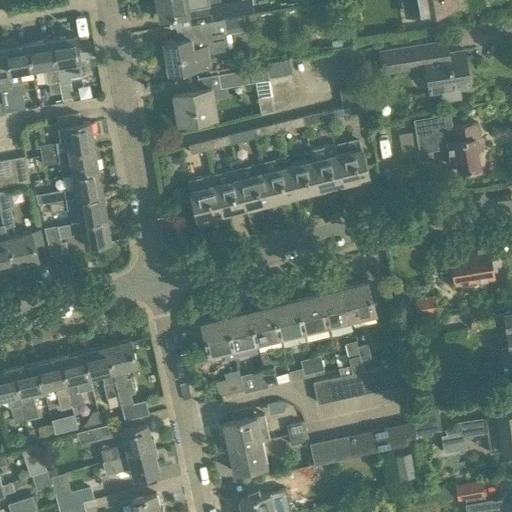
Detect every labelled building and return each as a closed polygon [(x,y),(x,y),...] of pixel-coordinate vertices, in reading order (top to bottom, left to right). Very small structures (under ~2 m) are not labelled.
[(207,0),(156,0),(159,17),(187,13),(187,10),(195,8),(197,21),(223,17),(243,13),(240,0),(238,0),(208,5),(207,0)] [(404,0),(407,16),(462,8),(460,0),(404,0)] [(178,40),(163,42),(169,72),(211,65),(208,46),(227,43),(225,33),(246,30),(244,15),(176,27),(178,40)] [(75,35),(51,39),(60,93),(61,99),(72,97),(69,78),(82,76),(75,35)] [(51,39),(27,43),(32,70),(44,68),(45,78),(47,77),(50,94),(60,93),(51,39)] [(2,42),(3,48),(14,112),(24,110),(18,72),(32,70),(27,43),(15,46),(14,40),(2,42)] [(445,40),(379,50),(382,71),(425,64),(429,92),(442,90),(443,100),(460,97),(458,87),(469,86),(468,81),(471,81),(469,69),(467,69),(464,49),(447,52),(445,40)] [(355,44),(332,48),(335,62),(357,58),(355,44)] [(3,48),(0,48),(0,86),(5,114),(14,112),(3,48)] [(291,72),(289,58),(265,63),(265,65),(267,76),(291,72)] [(357,58),(335,62),(337,77),(360,73),(357,58)] [(247,83),(268,79),(267,76),(265,65),(245,69),(208,75),(210,86),(172,93),(178,123),(216,116),(212,99),(227,96),(225,87),(247,83)] [(291,72),(267,76),(268,79),(270,89),(294,85),(291,72)] [(360,73),(337,77),(340,91),(362,87),(360,73)] [(296,98),(294,85),(270,89),(271,93),(272,102),(296,98)] [(342,104),(344,113),(344,114),(366,110),(362,87),(340,91),(342,104)] [(274,110),(272,102),(271,93),(258,96),(260,112),(274,110)] [(342,104),(325,109),(327,117),(344,113),(342,104)] [(325,109),(301,115),(303,123),(327,117),(325,109)] [(61,142),(39,145),(41,155),(94,146),(90,121),(79,123),(77,113),(56,117),(61,142)] [(301,115),(277,121),(279,130),(303,123),(301,115)] [(277,121),(252,127),(255,136),(279,130),(277,121)] [(452,140),(447,141),(450,157),(455,156),(458,170),(479,166),(477,150),(481,149),(477,122),(450,127),(452,140)] [(252,127),(228,134),(230,142),(255,136),(252,127)] [(228,134),(204,140),(206,148),(230,142),(228,134)] [(358,137),(334,143),(344,182),(368,176),(358,137)] [(204,140),(188,144),(191,152),(206,148),(204,140)] [(310,149),(312,159),(320,189),(344,182),(334,143),(310,149)] [(94,146),(41,155),(42,165),(69,160),(72,174),(98,169),(94,146)] [(286,155),(261,162),(271,201),(295,195),(288,165),(286,155)] [(24,156),(13,158),(17,183),(29,181),(24,156)] [(13,158),(0,160),(5,186),(17,183),(13,158)] [(312,159),(288,165),(295,195),(320,189),(312,159)] [(261,162),(237,168),(247,207),(271,201),(261,162)] [(237,168),(212,174),(222,213),(247,207),(237,168)] [(74,188),(35,194),(37,204),(49,202),(66,199),(102,193),(98,169),(72,174),(74,188)] [(212,174),(187,180),(197,219),(222,213),(212,174)] [(66,199),(49,202),(50,212),(77,207),(80,221),(106,217),(102,193),(66,199)] [(10,208),(0,211),(4,227),(14,225),(10,208)] [(80,221),(70,223),(72,234),(82,233),(84,245),(110,240),(106,217),(80,221)] [(56,225),(43,229),(51,255),(67,251),(64,241),(60,242),(56,225)] [(39,229),(31,231),(35,247),(42,245),(39,229)] [(31,231),(7,237),(14,265),(38,259),(35,247),(31,231)] [(7,237),(0,238),(0,268),(14,265),(7,237)] [(488,245),(437,254),(439,266),(452,264),(454,280),(493,274),(488,245)] [(367,280),(343,286),(351,319),(375,313),(367,280)] [(343,286),(319,292),(327,325),(351,319),(343,286)] [(319,292),(296,298),(304,331),(327,325),(319,292)] [(435,295),(415,298),(418,314),(437,311),(435,295)] [(296,298),(272,304),(280,337),(304,331),(296,298)] [(272,304),(248,310),(257,343),(280,337),(272,304)] [(493,305),(469,308),(472,328),(496,324),(493,305)] [(248,310),(225,315),(233,349),(257,343),(248,310)] [(509,347),(500,348),(503,369),(511,367),(511,310),(504,312),(509,347)] [(225,315),(192,324),(196,339),(205,336),(209,355),(223,351),(225,360),(236,357),(233,349),(225,315)] [(106,345),(119,395),(125,419),(149,413),(145,399),(133,402),(131,393),(135,392),(131,377),(127,378),(125,368),(137,365),(130,339),(106,345)] [(367,343),(357,346),(360,356),(361,356),(362,359),(370,357),(367,343)] [(106,345),(83,351),(89,377),(101,374),(107,398),(119,395),(106,345)] [(83,351),(60,357),(66,383),(72,407),(83,404),(77,380),(89,377),(83,351)] [(320,355),(310,358),(314,372),(323,369),(320,355)] [(360,356),(348,358),(351,373),(364,371),(362,359),(361,356),(360,356)] [(60,357),(36,363),(43,389),(55,386),(63,417),(74,414),(72,407),(66,383),(60,357)] [(302,367),(288,371),(291,381),(314,375),(313,372),(314,372),(310,358),(301,360),(302,367)] [(402,362),(389,365),(394,386),(407,383),(402,362)] [(36,363),(13,369),(19,394),(43,389),(36,363)] [(389,365),(377,368),(381,389),(394,386),(389,365)] [(273,367),(263,369),(267,383),(277,381),(273,367)] [(377,368),(364,371),(369,392),(381,389),(377,368)] [(13,369),(0,371),(0,399),(8,397),(14,421),(25,419),(22,405),(19,394),(13,369)] [(225,379),(216,381),(219,395),(243,389),(238,369),(224,373),(225,379)] [(263,369),(254,372),(257,386),(267,383),(263,369)] [(364,371),(351,373),(356,394),(369,392),(364,371)] [(351,373),(338,376),(343,397),(356,394),(351,373)] [(338,376),(326,379),(330,400),(343,397),(338,376)] [(326,379),(313,382),(318,403),(330,400),(326,379)] [(34,402),(22,405),(25,419),(37,416),(34,402)] [(437,406),(412,410),(415,434),(441,430),(437,406)] [(446,434),(441,435),(444,453),(466,449),(464,435),(486,431),(490,453),(511,448),(511,406),(493,409),(494,415),(456,421),(457,426),(447,428),(446,429),(446,430),(446,431),(446,434)] [(256,416),(222,423),(227,447),(261,440),(256,416)] [(411,420),(398,423),(403,445),(416,442),(411,420)] [(300,421),(285,424),(288,434),(302,431),(300,421)] [(113,422),(77,432),(80,444),(116,434),(113,422)] [(398,423),(385,426),(390,448),(403,445),(398,423)] [(124,443),(100,449),(104,461),(153,448),(147,424),(121,431),(124,443)] [(385,426),(373,429),(377,450),(390,448),(385,426)] [(373,429),(360,431),(365,453),(377,450),(373,429)] [(302,431),(288,434),(290,444),(304,441),(302,431)] [(360,431),(347,434),(352,456),(365,453),(360,431)] [(347,434),(334,437),(339,459),(352,456),(347,434)] [(334,437),(322,440),(327,461),(339,459),(334,437)] [(261,440),(227,447),(233,472),(267,465),(261,440)] [(322,440),(309,442),(314,464),(327,461),(322,440)] [(153,448),(104,461),(107,473),(130,467),(133,478),(159,472),(153,448)] [(408,452),(396,455),(400,477),(413,474),(408,452)] [(481,480),(454,484),(457,499),(484,495),(481,480)] [(80,489),(56,495),(59,508),(83,501),(80,489)] [(273,511),(269,491),(238,498),(240,511),(273,511)] [(163,511),(162,508),(160,508),(156,493),(130,500),(133,511),(132,511),(163,511)] [(511,496),(465,504),(466,511),(511,511),(511,494),(510,495),(511,496)] [(31,495),(8,503),(11,511),(23,511),(36,508),(31,495)] [(85,511),(83,501),(59,508),(60,511),(85,511)] [(370,503),(364,511),(382,511),(383,511),(370,503)]
